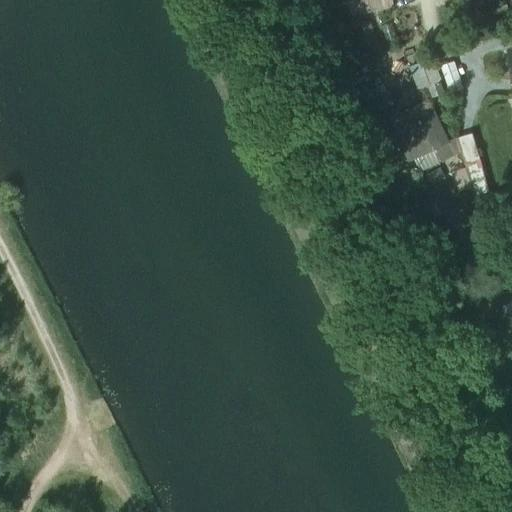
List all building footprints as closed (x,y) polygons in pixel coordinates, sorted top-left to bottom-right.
[(390,0),(338,0),(343,13),(348,12),(349,16),(392,8),(390,0)] [(483,28),(506,20),(501,7),(479,15),(483,28)] [(368,63),(383,58),(370,21),(355,26),(368,63)] [(293,93),(320,79),(304,48),(277,62),(293,93)] [(417,89),(438,81),(430,58),(409,67),(417,89)] [(420,173),(461,152),(465,168),(451,173),(457,192),(471,188),(475,203),(489,198),(471,134),(449,141),(430,100),(390,119),(410,162),(413,160),(420,173)]
